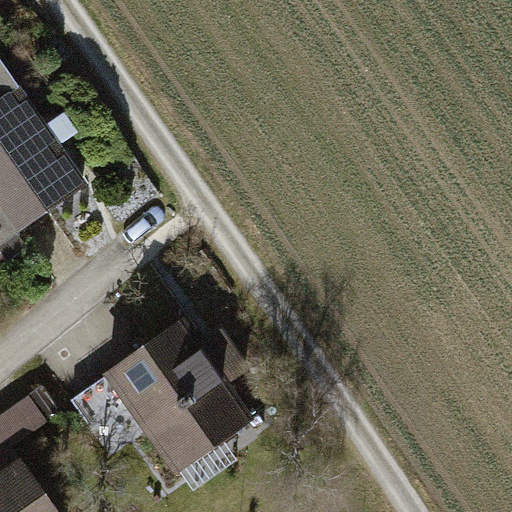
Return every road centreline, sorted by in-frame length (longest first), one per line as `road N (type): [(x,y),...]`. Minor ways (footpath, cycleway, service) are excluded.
road 1 (track): [(57,0),(410,511)]
road 2 (residential): [(0,358),(197,199)]
